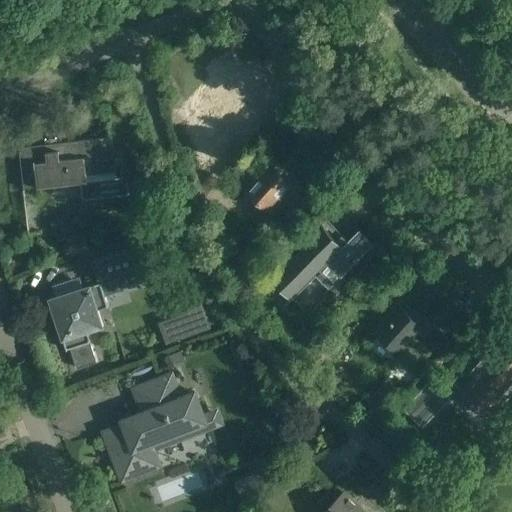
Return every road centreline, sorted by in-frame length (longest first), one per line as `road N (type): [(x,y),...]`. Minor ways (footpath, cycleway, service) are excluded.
road 1 (residential): [(435,511),(217,300),(130,39)]
road 2 (residential): [(130,39),(214,6),(256,20),(386,191),(511,305)]
road 3 (residential): [(67,511),(0,317)]
road 4 (unclassified): [(511,121),(414,0)]
road 5 (residential): [(0,89),(130,39)]
